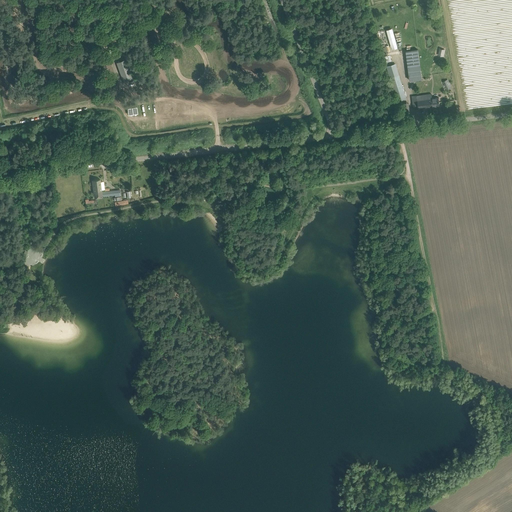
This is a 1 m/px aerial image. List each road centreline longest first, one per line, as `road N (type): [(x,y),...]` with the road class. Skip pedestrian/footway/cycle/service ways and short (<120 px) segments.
road 1 (unclassified): [(0,175),(334,136)]
road 2 (track): [(440,357),(409,175)]
road 3 (unclassified): [(511,114),(334,136)]
road 4 (unclassified): [(334,136),(281,0)]
